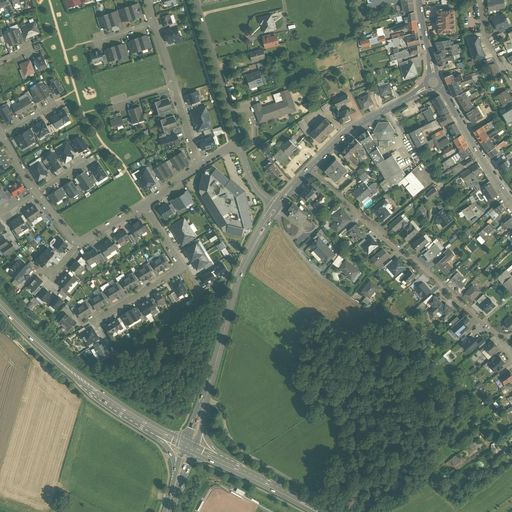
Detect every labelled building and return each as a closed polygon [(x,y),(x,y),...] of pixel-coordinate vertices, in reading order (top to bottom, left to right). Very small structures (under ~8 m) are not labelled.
[(367,5),(368,9),(370,8),(370,7),(383,4),(392,1),(393,3),(402,1),(401,0),(384,0),(373,3),(367,5)] [(503,0),(492,0),(488,1),(489,11),(496,10),(496,11),(499,9),(499,10),(505,7),(503,0)] [(413,3),(403,5),(404,11),(403,11),(404,15),(406,14),(415,12),(413,3)] [(134,5),(128,7),(131,18),(132,19),(135,18),(135,17),(136,17),(137,17),(138,17),(139,16),(138,15),(135,6),(134,5)] [(128,7),(122,9),(121,10),(124,21),(125,21),(126,21),(127,20),(128,19),(128,20),(131,19),(131,18),(128,7)] [(454,10),(438,11),(438,21),(437,21),(438,24),(439,24),(439,33),(455,32),(454,10)] [(398,12),(362,23),(363,27),(371,25),(399,16),(398,12)] [(408,19),(403,21),(404,24),(408,23),(416,20),(415,15),(415,12),(406,14),(406,17),(408,17),(408,19)] [(113,13),(107,15),(111,26),(114,25),(115,24),(117,25),(118,24),(117,23),(115,13),(113,13)] [(107,15),(101,16),(101,17),(101,18),(103,26),(104,28),(104,29),(105,28),(106,27),(107,27),(110,26),(111,26),(107,15)] [(169,15),(160,18),(163,26),(169,24),(172,24),(169,15)] [(271,15),(259,18),(260,24),(262,24),(264,33),(275,30),(275,29),(273,30),(271,23),(273,23),(271,15)] [(499,17),(493,19),(493,21),(494,22),(495,22),(498,30),(503,28),(505,28),(507,27),(507,26),(506,23),(505,22),(504,21),(505,21),(506,19),(504,15),(499,17)] [(416,20),(408,23),(408,24),(409,30),(413,30),(413,33),(417,32),(416,20)] [(35,22),(24,26),(28,35),(29,37),(39,33),(35,22)] [(171,30),(165,32),(168,43),(175,41),(180,39),(179,38),(176,28),(171,30)] [(16,30),(11,32),(15,43),(21,41),(20,38),(16,30)] [(386,41),(383,31),(375,33),(377,39),(379,38),(380,43),(386,41)] [(511,31),(508,34),(510,39),(503,43),(506,50),(511,47),(511,31)] [(11,32),(5,34),(8,42),(10,45),(15,43),(11,32)] [(407,38),(399,40),(400,44),(408,42),(407,42),(419,39),(417,32),(413,33),(414,36),(410,37),(410,38),(407,39),(407,38)] [(145,37),(145,36),(144,36),(143,36),(143,37),(142,38),(141,38),(141,37),(138,38),(138,39),(141,50),(147,48),(148,47),(145,37)] [(271,37),(264,39),(266,48),(278,45),(277,41),(278,40),(277,38),(275,36),(271,37)] [(395,38),(388,40),(390,47),(397,45),(398,45),(400,44),(399,40),(399,37),(395,38)] [(474,60),(485,57),(478,37),(468,40),(474,60)] [(141,50),(138,39),(137,39),(134,39),(134,40),(133,40),(132,40),(131,40),(131,41),(131,42),(134,51),(135,52),(141,50)] [(371,45),(369,39),(361,41),(363,48),(371,45)] [(450,40),(437,42),(436,44),(438,47),(439,51),(443,50),(445,49),(444,47),(450,46),(451,50),(459,48),(458,44),(453,45),(453,42),(450,42),(450,40)] [(122,46),(121,45),(121,44),(120,45),(119,46),(118,46),(117,46),(115,47),(114,47),(118,58),(124,57),(124,55),(122,46)] [(410,48),(402,51),(402,52),(401,52),(399,53),(395,54),(396,59),(419,53),(417,46),(410,48)] [(118,58),(114,47),(111,48),(111,49),(110,49),(108,48),(107,49),(108,52),(110,60),(112,60),(118,58)] [(451,50),(449,50),(450,54),(451,56),(453,56),(455,55),(457,55),(459,54),(459,53),(461,53),(460,47),(451,50)] [(266,58),(263,49),(250,53),(252,62),(266,58)] [(439,51),(434,53),(438,61),(446,57),(451,56),(450,54),(445,56),(443,50),(439,51)] [(100,51),(90,54),(93,63),(103,60),(102,56),(100,51)] [(42,56),(35,59),(39,69),(46,67),(46,65),(47,64),(45,60),(44,60),(42,56)] [(446,57),(438,61),(441,68),(444,67),(445,68),(449,67),(448,65),(449,65),(448,61),(446,57)] [(30,61),(20,65),(22,69),(25,76),(34,72),(30,61)] [(263,62),(257,64),(259,71),(260,72),(266,70),(263,62)] [(409,64),(400,67),(401,67),(405,79),(417,75),(413,63),(409,64)] [(259,71),(246,76),(249,86),(250,86),(256,84),(263,82),(260,72),(259,71)] [(452,75),(445,78),(448,84),(456,82),(463,79),(462,77),(460,72),(457,73),(457,74),(458,77),(455,78),(454,79),(452,75)] [(473,76),(471,77),(473,81),(475,87),(483,84),(479,74),(473,76)] [(331,89),(324,76),(320,77),(327,91),(330,90),(331,89)] [(63,91),(57,80),(51,84),(52,85),(56,92),(57,94),(63,91)] [(456,82),(448,84),(451,94),(460,90),(457,84),(456,82)] [(44,87),(43,84),(37,88),(43,98),(49,95),(44,87)] [(389,84),(379,87),(380,89),(382,95),(391,92),(389,84)] [(43,98),(37,88),(31,91),(33,95),(37,101),(38,102),(43,98)] [(276,103),(262,108),(260,103),(253,105),(257,116),(258,116),(259,118),(262,120),(264,119),(265,122),(295,111),(292,105),(293,102),(289,90),(280,92),(283,101),(276,103)] [(511,100),(506,90),(497,95),(503,105),(506,103),(511,100)] [(188,104),(191,103),(199,101),(196,92),(185,95),(188,104)] [(280,92),(273,95),(276,103),(283,101),(280,92)] [(461,94),(456,96),(460,102),(468,97),(465,92),(461,94)] [(347,94),(340,97),(344,104),(350,101),(348,97),(349,97),(349,96),(348,96),(347,94)] [(368,94),(359,99),(360,100),(359,101),(364,110),(369,108),(368,106),(374,103),(370,96),(369,94),(368,94)] [(440,96),(432,100),(437,108),(439,111),(446,107),(440,96)] [(340,97),(333,101),(337,108),(339,107),(344,104),(340,97)] [(468,97),(460,102),(463,107),(471,103),(468,97)] [(27,98),(20,102),(26,112),(33,108),(29,101),(28,98),(27,98)] [(160,100),(155,102),(156,108),(170,104),(168,100),(161,102),(160,100)] [(26,112),(20,102),(13,106),(12,106),(14,109),(18,116),(26,112)] [(326,103),(321,107),(325,113),(330,109),(326,103)] [(471,103),(463,107),(466,113),(474,108),(471,103)] [(170,104),(156,108),(158,114),(164,112),(163,111),(171,108),(170,104)] [(430,106),(428,107),(429,109),(427,111),(423,112),(427,117),(427,119),(433,116),(435,115),(430,106)] [(9,113),(5,107),(0,110),(0,111),(6,122),(12,119),(9,113)] [(140,107),(134,108),(138,122),(144,120),(142,114),(140,107)] [(191,111),(197,132),(203,131),(212,128),(206,107),(191,111)] [(446,107),(439,111),(442,117),(449,113),(446,107)] [(474,108),(466,113),(473,124),(483,118),(477,107),(474,108)] [(511,107),(501,114),(508,127),(511,124),(511,107)] [(138,122),(134,108),(128,110),(130,118),(132,124),(138,122)] [(342,112),(340,113),(345,122),(350,119),(348,116),(350,115),(348,109),(342,112)] [(63,110),(57,113),(58,114),(63,123),(69,120),(66,114),(63,110)] [(442,117),(438,119),(442,126),(453,120),(449,113),(442,117)] [(58,114),(51,118),(54,123),(57,128),(58,127),(63,124),(63,123),(58,114)] [(111,120),(110,120),(112,127),(124,124),(122,120),(121,117),(111,120)] [(174,117),(166,120),(166,118),(160,120),(162,126),(175,122),(174,117)] [(312,132),(303,119),(297,123),(301,128),(307,137),(311,134),(312,132)] [(312,132),(311,134),(319,143),(335,127),(326,119),(312,132)] [(43,121),(33,127),(39,138),(49,132),(47,127),(43,121)] [(430,123),(420,128),(422,132),(429,129),(428,128),(430,127),(436,124),(434,121),(430,123)] [(175,122),(162,126),(164,132),(169,130),(169,128),(177,126),(175,122)] [(379,123),(373,132),(375,134),(374,134),(372,134),(372,135),(371,136),(373,140),(377,146),(389,146),(389,141),(390,141),(390,140),(395,131),(391,125),(389,122),(379,123)] [(57,128),(54,123),(51,124),(55,131),(56,132),(59,130),(59,129),(58,127),(57,128)] [(301,128),(297,123),(293,126),(297,132),(301,128)] [(455,123),(448,127),(455,139),(462,135),(455,123)] [(55,131),(51,124),(47,127),(49,132),(50,134),(55,131)] [(481,127),(474,132),(477,136),(485,132),(482,128),(481,127)] [(420,128),(406,135),(414,149),(427,142),(424,136),(422,132),(420,128)] [(500,128),(489,135),(489,137),(490,137),(488,137),(489,139),(497,134),(502,131),(500,128)] [(28,130),(22,134),(28,145),(34,141),(32,138),(28,130)] [(430,133),(424,136),(427,142),(431,140),(436,138),(444,133),(444,131),(443,130),(440,132),(440,131),(431,136),(430,133)] [(371,136),(368,131),(358,137),(364,144),(370,141),(373,140),(371,136)] [(485,132),(477,136),(482,144),(489,139),(488,137),(485,132)] [(22,134),(16,137),(20,144),(22,148),(28,145),(22,134)] [(166,137),(160,139),(163,149),(179,144),(176,134),(166,137)] [(455,139),(454,140),(458,147),(466,142),(462,135),(455,139)] [(206,139),(199,141),(202,150),(217,145),(214,136),(212,137),(212,136),(206,139)] [(87,147),(81,138),(73,143),(78,150),(79,152),(87,147)] [(431,140),(427,142),(429,146),(434,144),(438,151),(450,143),(447,138),(439,144),(436,138),(431,140)] [(362,145),(355,139),(350,144),(357,150),(358,148),(360,147),(362,145)] [(489,139),(482,144),(488,153),(495,148),(495,147),(491,141),(489,139)] [(289,140),(274,156),(279,163),(288,154),(296,146),(289,140)] [(373,140),(370,141),(364,144),(367,149),(369,148),(372,153),(378,149),(376,147),(377,146),(373,140)] [(67,141),(63,143),(64,145),(65,145),(69,151),(72,149),(70,145),(67,141)] [(504,141),(495,147),(495,148),(496,150),(497,149),(498,149),(500,147),(501,148),(506,145),(505,143),(504,141)] [(466,142),(458,147),(461,151),(469,147),(466,142)] [(350,144),(346,148),(352,154),(354,152),(359,158),(361,157),(357,150),(350,144)] [(69,151),(65,145),(64,145),(57,150),(58,151),(61,156),(65,163),(74,158),(69,151)] [(296,146),(288,154),(291,156),(298,149),(296,146)] [(469,147),(461,151),(459,153),(461,157),(463,160),(466,158),(467,159),(470,157),(469,155),(472,153),(469,147)] [(346,148),(342,153),(348,159),(350,156),(352,154),(346,148)] [(495,148),(488,153),(491,158),(496,155),(499,153),(498,153),(496,150),(495,148)] [(372,153),(370,154),(377,166),(385,160),(378,149),(372,153)] [(182,152),(176,156),(183,166),(188,163),(183,154),(182,152)] [(52,153),(43,158),(44,159),(48,165),(52,172),(60,167),(56,160),(52,153)] [(348,159),(342,153),(339,155),(345,161),(348,159)] [(467,159),(462,162),(465,167),(476,160),(472,153),(469,155),(470,157),(467,159)] [(456,154),(445,162),(449,168),(457,163),(457,161),(460,159),(459,158),(456,154)] [(401,169),(392,155),(385,160),(377,166),(385,179),(386,180),(393,175),(399,182),(405,177),(407,176),(401,169)] [(0,170),(9,166),(4,156),(0,158),(0,170)] [(183,166),(176,156),(170,159),(173,164),(177,170),(183,166)] [(349,171),(336,159),(324,171),(337,183),(349,171)] [(273,164),(271,161),(270,162),(264,167),(267,170),(273,164)] [(500,165),(498,167),(502,173),(509,169),(507,166),(509,165),(506,161),(504,163),(500,165)] [(168,167),(165,162),(160,166),(166,177),(172,173),(168,167)] [(43,170),(38,163),(30,168),(38,181),(41,179),(44,178),(44,177),(46,176),(43,170)] [(106,176),(98,163),(90,168),(93,173),(98,181),(106,176)] [(478,163),(463,173),(468,180),(476,175),(483,171),(478,163)] [(273,164),(267,170),(273,178),(280,172),(273,164)] [(160,166),(154,169),(157,174),(160,180),(166,177),(160,166)] [(252,226),(248,209),(249,208),(244,190),(230,178),(229,179),(215,167),(210,174),(202,172),(198,189),(199,189),(198,191),(201,195),(200,196),(222,231),(225,231),(225,233),(241,236),(241,235),(245,236),(252,230),(251,227),(252,226)] [(150,176),(145,168),(137,173),(140,178),(138,179),(144,190),(155,184),(150,176)] [(88,178),(84,172),(77,177),(81,183),(85,189),(93,184),(92,184),(88,178)] [(407,176),(405,177),(411,183),(416,178),(411,172),(407,176)] [(93,173),(90,175),(91,176),(95,183),(98,181),(93,173)] [(476,175),(468,180),(463,173),(461,174),(466,181),(465,182),(469,187),(470,187),(471,189),(474,187),(476,190),(479,188),(474,180),(472,182),(470,179),(476,175)] [(399,182),(393,175),(386,180),(385,179),(380,184),(386,193),(399,182)] [(416,178),(411,183),(405,177),(401,181),(414,197),(424,188),(416,178)] [(75,187),(71,181),(63,186),(71,198),(79,193),(75,187)] [(15,183),(12,185),(13,187),(10,188),(10,189),(14,194),(14,195),(17,193),(18,194),(21,192),(21,191),(24,189),(19,182),(16,184),(15,183)] [(360,187),(353,193),(361,202),(365,199),(364,197),(368,194),(372,191),(369,187),(365,183),(364,184),(363,182),(359,185),(360,187)] [(374,183),(369,187),(372,191),(375,194),(378,191),(376,187),(377,186),(377,184),(376,183),(374,183)] [(317,190),(311,184),(306,189),(312,195),(317,190)] [(490,184),(481,189),(485,195),(489,200),(492,198),(497,195),(490,184)] [(1,188),(0,188),(0,204),(8,200),(8,199),(4,193),(1,188)] [(64,194),(60,188),(57,190),(62,198),(65,196),(64,194)] [(432,189),(430,191),(431,191),(426,195),(430,200),(438,194),(436,191),(436,190),(435,188),(433,190),(432,189)] [(312,195),(306,189),(301,195),(307,201),(312,195)] [(57,190),(50,195),(55,203),(63,198),(62,198),(57,190)] [(318,190),(311,198),(314,201),(321,193),(318,190)] [(11,196),(7,191),(4,193),(8,199),(8,200),(12,198),(11,196)] [(190,199),(186,193),(185,193),(179,197),(185,206),(192,202),(190,199)] [(173,200),(177,207),(179,210),(185,206),(179,197),(173,200)] [(385,199),(373,209),(383,221),(392,214),(388,210),(390,209),(386,205),(389,203),(387,200),(386,199),(385,199)] [(443,201),(437,206),(440,211),(446,207),(443,204),(443,201)] [(167,204),(159,209),(164,218),(172,213),(173,212),(169,206),(167,204)] [(300,208),(293,204),(289,210),(291,212),(291,213),(294,215),(297,210),(298,211),(300,208)] [(500,205),(495,209),(497,212),(499,214),(506,209),(501,204),(500,205)] [(34,205),(30,208),(36,219),(41,215),(34,205)] [(339,205),(332,213),(333,215),(342,208),(339,205)] [(470,206),(462,211),(468,221),(475,216),(470,206)] [(36,219),(30,208),(25,212),(28,218),(31,222),(36,219)] [(342,208),(333,215),(339,222),(334,226),(337,231),(350,221),(346,216),(347,215),(342,208)] [(294,215),(292,218),(302,225),(303,224),(305,221),(308,217),(298,211),(297,210),(294,215)] [(444,210),(435,216),(443,228),(452,221),(444,210)] [(24,222),(20,216),(15,220),(23,231),(27,228),(28,228),(24,222)] [(408,224),(401,216),(390,225),(395,230),(402,224),(405,227),(408,224)] [(192,232),(184,218),(170,227),(179,240),(183,237),(192,232)] [(23,231),(15,220),(10,223),(14,229),(18,234),(23,231)] [(144,227),(140,221),(135,224),(141,234),(146,231),(144,227)] [(408,224),(405,227),(407,230),(402,235),(408,241),(418,231),(410,222),(408,224)] [(305,239),(309,235),(316,229),(309,223),(299,232),(305,239)] [(141,234),(135,224),(130,227),(133,233),(136,237),(141,234)] [(489,224),(479,234),(485,241),(496,231),(489,224)] [(348,231),(348,232),(353,237),(354,236),(357,240),(364,234),(356,225),(348,231)] [(312,238),(318,232),(316,229),(309,235),(312,238)] [(125,230),(114,236),(119,243),(129,237),(128,236),(125,230)] [(456,239),(463,234),(460,230),(453,235),(456,239)] [(186,243),(195,237),(192,232),(183,237),(186,243)] [(211,242),(218,239),(214,232),(207,235),(211,242)] [(318,232),(312,238),(315,241),(319,238),(322,236),(318,232)] [(423,235),(412,244),(419,251),(425,245),(429,242),(423,235)] [(60,237),(58,238),(56,240),(56,242),(53,245),(55,246),(62,252),(67,245),(63,242),(63,240),(60,237)] [(0,240),(0,249),(11,243),(11,242),(8,244),(4,238),(0,240)] [(319,238),(310,246),(318,255),(327,246),(319,238)] [(361,246),(367,253),(377,245),(371,238),(366,242),(361,246)] [(113,245),(109,239),(104,243),(105,243),(110,252),(115,249),(113,245)] [(364,239),(357,244),(360,247),(361,246),(366,242),(364,239)] [(220,251),(222,250),(225,256),(230,253),(223,241),(216,245),(220,251)] [(11,243),(0,249),(1,249),(5,255),(7,254),(8,255),(11,253),(11,251),(15,249),(11,243)] [(110,252),(105,243),(100,246),(103,252),(106,256),(111,253),(110,252)] [(185,250),(191,260),(203,253),(197,243),(185,250)] [(428,251),(424,254),(429,261),(436,255),(436,256),(442,251),(436,244),(428,251)] [(62,252),(55,246),(53,248),(55,251),(60,254),(62,252)] [(335,255),(327,246),(318,255),(326,263),(331,258),(335,255)] [(48,248),(46,251),(45,251),(44,251),(41,254),(48,260),(54,253),(53,253),(48,248)] [(89,252),(95,261),(95,262),(100,259),(98,255),(94,249),(89,252)] [(383,249),(371,259),(377,266),(382,262),(381,261),(382,260),(383,262),(389,256),(386,252),(386,253),(383,249)] [(446,255),(436,264),(440,269),(440,268),(445,274),(452,268),(448,264),(449,263),(448,261),(452,258),(452,257),(455,254),(452,251),(446,256),(446,255)] [(95,261),(89,252),(84,255),(87,260),(90,265),(90,264),(95,262),(95,261)] [(331,258),(334,261),(337,258),(339,255),(337,252),(335,255),(331,258)] [(191,260),(197,270),(203,266),(209,262),(203,253),(191,260)] [(48,260),(41,254),(38,258),(38,259),(39,259),(36,262),(42,267),(48,260)] [(166,263),(161,255),(156,258),(163,269),(168,266),(166,263)] [(81,257),(77,262),(83,267),(86,264),(81,257)] [(156,258),(151,261),(156,269),(157,272),(163,269),(156,258)] [(342,261),(337,258),(334,261),(333,264),(337,267),(342,261)] [(27,266),(19,259),(8,272),(16,279),(20,282),(24,278),(22,276),(22,274),(24,272),(25,272),(27,274),(31,269),(27,266)] [(394,263),(389,267),(389,268),(395,275),(404,267),(398,259),(394,263)] [(392,260),(385,266),(387,269),(389,268),(389,267),(394,263),(392,260)] [(31,261),(27,266),(31,269),(35,265),(34,264),(31,261)] [(76,261),(70,268),(78,274),(84,268),(77,262),(76,261)] [(209,262),(203,266),(206,269),(213,265),(211,261),(209,262)] [(359,272),(346,262),(340,269),(349,276),(348,277),(352,281),(359,272)] [(222,263),(201,276),(206,284),(227,272),(222,263)] [(151,272),(146,264),(141,267),(147,278),(152,275),(151,272)] [(147,278),(141,267),(136,271),(140,278),(142,281),(147,278)] [(405,275),(402,278),(408,283),(409,284),(416,275),(410,270),(405,275)] [(511,276),(506,270),(502,273),(497,278),(511,294),(511,276)] [(464,277),(458,272),(456,275),(451,279),(451,280),(461,289),(465,284),(461,280),(464,277)] [(72,277),(68,273),(63,279),(74,288),(78,283),(75,280),(76,280),(72,277)] [(130,274),(125,277),(132,288),(137,284),(135,281),(130,274)] [(81,280),(74,275),(72,277),(76,280),(75,280),(78,283),(81,280)] [(37,276),(28,287),(33,292),(34,292),(38,286),(43,281),(37,276)] [(125,277),(120,280),(125,288),(127,291),(132,288),(125,277)] [(413,283),(416,287),(422,283),(419,278),(413,283)] [(16,279),(12,283),(16,287),(20,282),(16,279)] [(74,288),(63,279),(59,284),(63,287),(66,291),(67,290),(69,293),(74,288)] [(180,279),(171,285),(175,291),(178,297),(187,291),(180,279)] [(380,289),(370,281),(362,292),(369,298),(374,291),(377,293),(380,289)] [(415,289),(423,298),(431,291),(423,282),(422,283),(416,287),(415,289)] [(115,283),(110,286),(117,297),(122,294),(120,291),(115,283)] [(473,285),(465,294),(469,298),(470,297),(473,300),(481,292),(473,285)] [(38,286),(34,292),(33,292),(32,293),(35,295),(38,291),(41,288),(38,286)] [(117,297),(110,286),(105,289),(110,297),(111,300),(117,297)] [(66,291),(63,287),(61,290),(67,295),(67,296),(70,293),(69,293),(67,290),(66,291)] [(40,293),(38,296),(44,301),(51,294),(45,288),(44,289),(40,293)] [(178,297),(175,291),(171,294),(176,301),(180,299),(178,297)] [(165,302),(159,292),(154,295),(158,302),(159,301),(161,305),(165,302)] [(100,293),(95,296),(101,306),(106,303),(104,300),(100,293)] [(483,295),(477,301),(480,305),(487,299),(483,295)] [(57,296),(50,304),(56,309),(63,301),(57,296)] [(90,299),(89,299),(93,305),(96,309),(101,306),(95,296),(90,299)] [(443,305),(433,296),(428,303),(433,307),(429,312),(433,316),(438,312),(440,309),(444,305),(443,305)] [(480,305),(487,314),(496,306),(488,298),(487,299),(480,305)] [(150,300),(149,299),(144,302),(150,312),(155,309),(155,308),(150,300)] [(88,308),(84,302),(79,305),(86,316),(91,313),(88,308)] [(150,312),(144,302),(139,305),(143,311),(145,315),(150,312)] [(445,303),(443,305),(444,305),(440,309),(444,313),(444,312),(448,316),(453,310),(449,307),(445,303)] [(86,316),(79,305),(74,308),(78,315),(81,319),(86,316)] [(134,308),(128,312),(135,324),(141,320),(139,316),(134,309),(134,308)] [(128,312),(122,316),(127,324),(129,327),(135,324),(128,312)] [(62,313),(56,320),(59,322),(64,316),(62,313)] [(64,316),(59,322),(63,326),(71,318),(66,314),(64,316)] [(465,315),(461,319),(465,324),(469,320),(465,315)] [(457,317),(451,322),(454,325),(460,320),(457,317)] [(71,318),(63,326),(68,330),(72,326),(75,322),(71,318)] [(117,319),(111,323),(116,331),(122,328),(122,327),(120,323),(117,319)] [(461,319),(451,328),(453,330),(455,329),(460,335),(465,331),(465,330),(468,328),(465,324),(461,319)] [(116,331),(111,323),(105,326),(108,331),(110,335),(111,335),(116,331)] [(80,334),(79,335),(81,338),(82,338),(83,337),(86,341),(84,342),(84,343),(86,346),(91,343),(98,339),(99,338),(91,327),(86,330),(80,334)] [(175,334),(166,330),(163,337),(166,339),(171,341),(175,334)] [(480,336),(475,341),(478,345),(480,347),(485,342),(480,336)] [(472,337),(468,340),(467,338),(463,342),(467,348),(466,349),(469,352),(472,349),(473,350),(478,345),(475,341),(472,337)] [(171,341),(167,348),(165,347),(165,348),(163,352),(170,356),(176,344),(171,341)] [(487,345),(484,348),(485,349),(488,353),(488,354),(489,356),(491,356),(493,355),(493,353),(498,348),(492,341),(487,345)] [(480,347),(479,349),(482,352),(485,349),(484,348),(487,345),(485,342),(480,347)] [(103,343),(94,348),(100,358),(109,353),(103,343)] [(452,352),(448,356),(452,361),(456,357),(452,352)] [(495,361),(489,366),(493,371),(496,368),(498,370),(502,367),(500,365),(504,362),(499,357),(495,361)] [(506,372),(503,375),(501,377),(499,378),(505,385),(506,384),(511,379),(511,375),(509,371),(506,373),(506,372)] [(499,379),(496,381),(501,388),(504,386),(499,379)]
